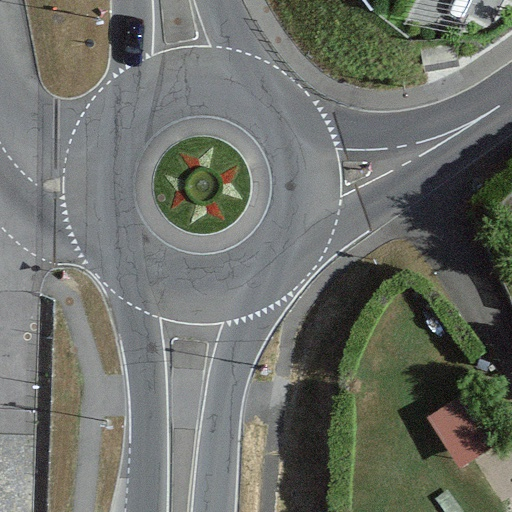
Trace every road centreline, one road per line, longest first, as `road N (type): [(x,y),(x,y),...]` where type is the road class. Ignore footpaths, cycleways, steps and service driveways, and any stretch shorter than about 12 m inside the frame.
road 1 (primary): [(124,252),(145,363),(147,511)]
road 2 (primary): [(214,511),(230,376),(275,260)]
road 3 (residential): [(511,97),(399,157),(306,178)]
road 4 (primary): [(124,252),(150,274),(215,288),(275,260)]
road 5 (primary): [(133,109),(114,132),(100,188),(106,222),(124,252)]
road 6 (primary): [(253,95),(190,83),(133,109)]
